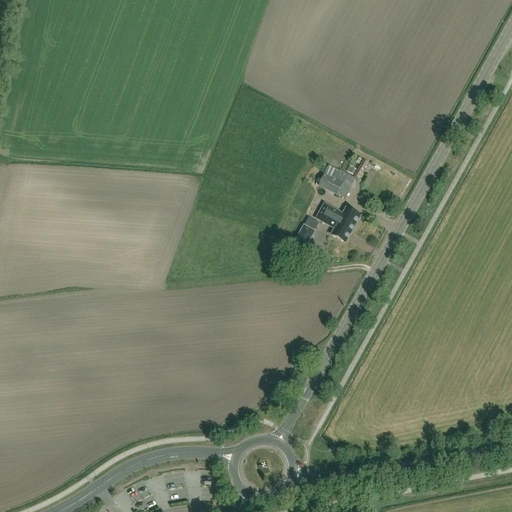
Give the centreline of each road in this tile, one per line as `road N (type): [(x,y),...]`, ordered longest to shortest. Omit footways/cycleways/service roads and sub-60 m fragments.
road 1 (tertiary): [(278,442),(511,26)]
road 2 (secondary): [(295,474),(354,480),(511,450)]
road 3 (secondary): [(235,457),(152,459),(62,511)]
